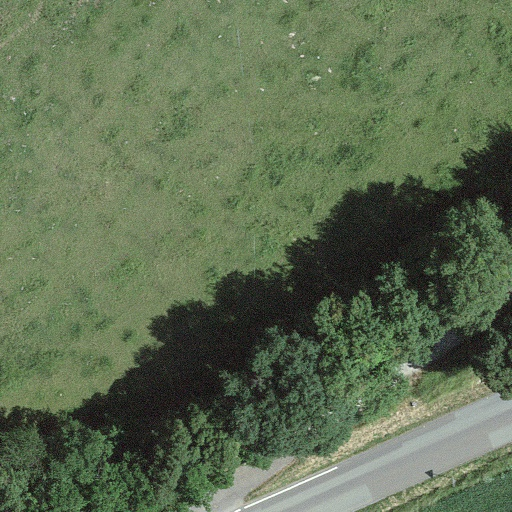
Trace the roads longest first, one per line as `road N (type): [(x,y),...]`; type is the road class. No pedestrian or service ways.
road 1 (unclassified): [(193,511),(511,300)]
road 2 (tertiary): [(511,416),(295,511)]
